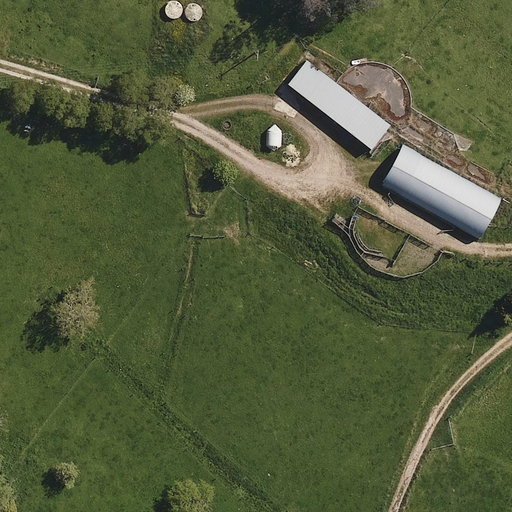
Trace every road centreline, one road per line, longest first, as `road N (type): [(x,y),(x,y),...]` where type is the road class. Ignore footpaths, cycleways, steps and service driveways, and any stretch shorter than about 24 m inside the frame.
road 1 (track): [(0,52),(168,106),(333,172),(486,250),(511,248)]
road 2 (track): [(393,511),(429,420),(511,334)]
